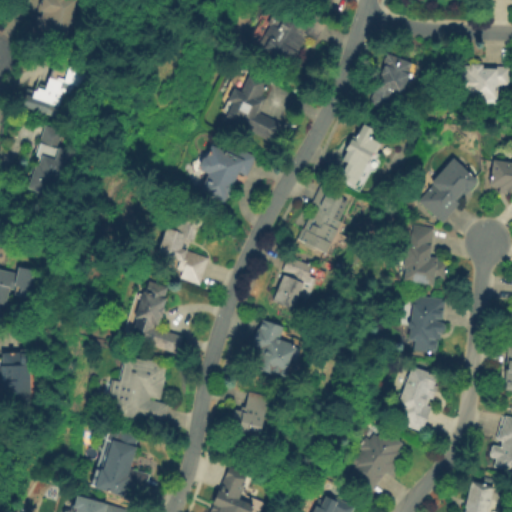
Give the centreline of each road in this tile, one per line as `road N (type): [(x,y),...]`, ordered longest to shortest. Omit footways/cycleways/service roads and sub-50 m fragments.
road 1 (residential): [(363,0),(330,107),(235,292),(173,511)]
road 2 (residential): [(399,511),(458,432),(484,244)]
road 3 (residential): [(360,11),(407,31),(511,33)]
